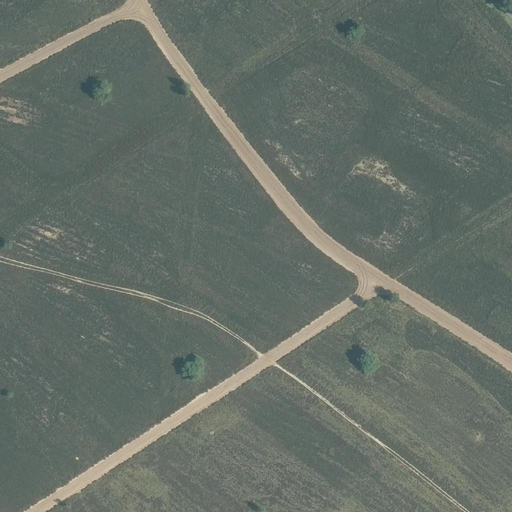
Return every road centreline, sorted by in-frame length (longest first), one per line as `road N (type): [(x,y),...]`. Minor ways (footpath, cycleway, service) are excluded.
road 1 (track): [(511,364),(384,282),(31,511)]
road 2 (track): [(144,6),(303,221),(384,282)]
road 3 (track): [(140,0),(144,6),(0,77)]
